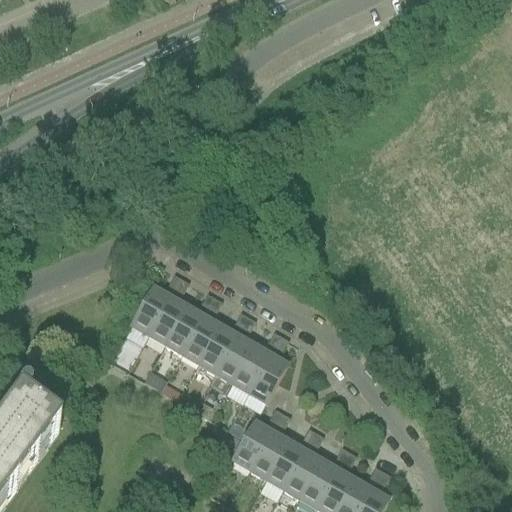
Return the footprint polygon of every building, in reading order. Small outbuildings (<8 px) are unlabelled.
[(172,300),(180,287),(172,282),(164,296),(172,300)] [(187,291),(180,287),(172,300),(179,304),(187,291)] [(146,345),(168,308),(151,298),(129,335),(146,345)] [(205,320),(213,306),(205,302),(197,315),(205,320)] [(212,324),(220,310),(213,306),(205,320),(212,324)] [(163,355),(184,317),(168,308),(146,345),(163,355)] [(180,364),(201,327),(184,317),(163,355),(180,364)] [(238,339),(246,325),(238,321),(231,334),(238,339)] [(253,329),(246,325),(238,339),(245,343),(253,329)] [(196,374),(218,337),(201,327),(180,364),(196,374)] [(213,383),(234,346),(218,337),(196,374),(213,383)] [(272,358),(279,345),(271,340),(264,353),(272,358)] [(286,349),(279,345),(272,358),(279,362),(286,349)] [(229,393),(251,356),(234,346),(213,383),(229,393)] [(246,402),(267,365),(251,356),(229,393),(246,402)] [(285,375),(267,365),(246,402),(263,412),(285,375)] [(203,410),(197,420),(209,427),(215,417),(203,410)] [(0,511),(3,511),(57,440),(20,413),(0,440),(0,511)] [(273,435),(281,422),(273,417),(265,430),(273,435)] [(288,426),(281,422),(273,435),(280,439),(288,426)] [(247,479),(269,442),(251,432),(230,469),(247,479)] [(306,454),(314,441),(306,436),(299,450),(306,454)] [(321,445),(314,441),(306,454),(314,458),(321,445)] [(264,489),(285,452),(269,442),(247,479),(264,489)] [(281,498),(302,461),(285,452),(264,489),(281,498)] [(340,473),(348,460),(339,455),(332,469),(340,473)] [(347,478),(355,464),(348,460),(340,473),(347,478)] [(298,508),(319,471),(302,461),(281,498),(298,508)] [(304,511),(317,511),(336,481),(319,471),(298,508),(304,511)] [(373,492),(380,479),(373,475),(365,488),(373,492)] [(380,496),(388,484),(380,479),(373,492),(380,496)] [(339,511),(352,491),(336,481),(317,511),(339,511)] [(362,511),(369,500),(352,491),(339,511),(362,511)] [(385,511),(386,510),(369,500),(362,511),(385,511)]
